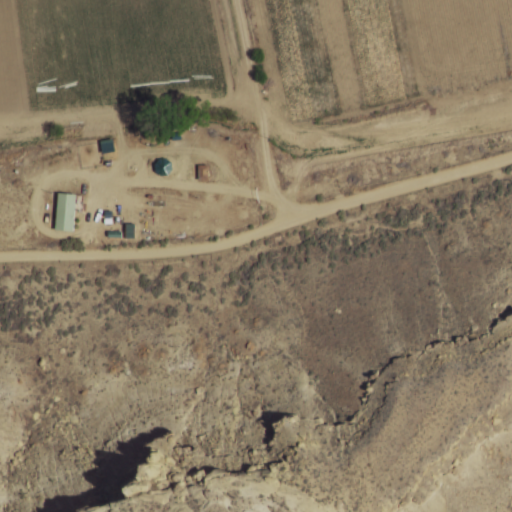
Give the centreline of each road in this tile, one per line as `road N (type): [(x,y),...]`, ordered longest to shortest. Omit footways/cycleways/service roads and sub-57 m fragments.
road 1 (residential): [(0,257),(230,245),(283,220),(511,156)]
road 2 (residential): [(283,220),(238,0)]
